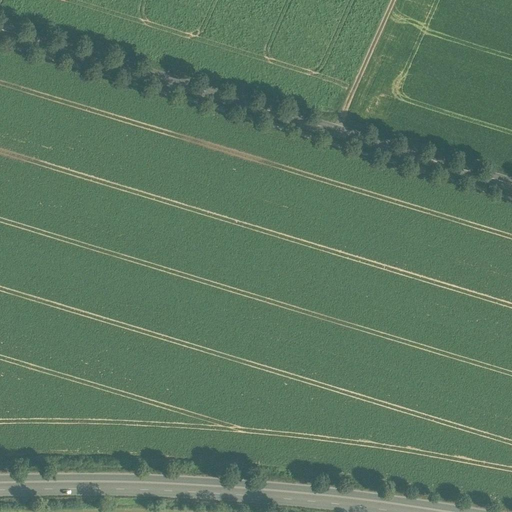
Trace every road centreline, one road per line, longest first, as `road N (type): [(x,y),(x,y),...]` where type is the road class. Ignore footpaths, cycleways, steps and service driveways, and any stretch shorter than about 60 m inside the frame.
road 1 (tertiary): [(0,29),(511,184)]
road 2 (primary): [(421,511),(193,487),(0,486)]
road 3 (track): [(393,0),(336,130)]
